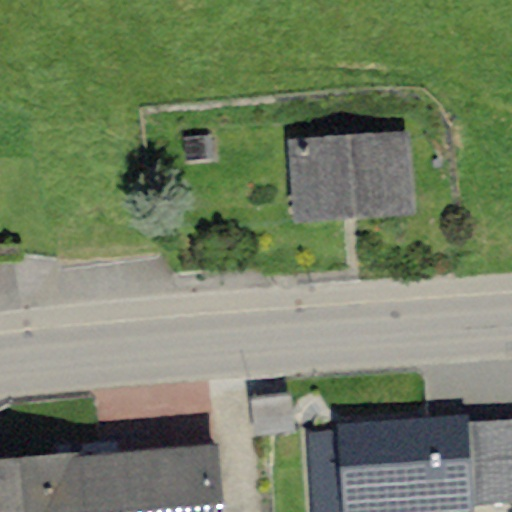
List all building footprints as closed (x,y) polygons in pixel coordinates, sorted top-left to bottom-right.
[(425,133),(294,150),(305,233),(435,217),(425,133)] [(473,511),(469,431),(467,425),(310,434),(314,511),(473,511)] [(511,511),(511,429),(469,431),(473,511),(511,511)] [(222,511),(218,454),(78,466),(82,511),(222,511)] [(82,511),(78,466),(0,472),(0,511),(82,511)]
